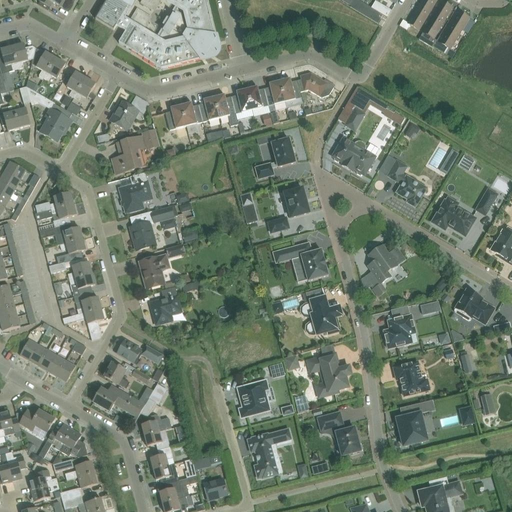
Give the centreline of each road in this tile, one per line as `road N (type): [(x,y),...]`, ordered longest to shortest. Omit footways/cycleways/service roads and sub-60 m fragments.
road 1 (residential): [(402,511),(384,469),(336,229)]
road 2 (residential): [(100,353),(57,327),(26,214),(51,167)]
road 3 (residential): [(243,70),(306,53),(363,75),(409,0)]
road 4 (residential): [(61,172),(87,188),(120,313),(100,353)]
road 5 (residential): [(511,291),(373,206)]
road 6 (residential): [(234,511),(250,508),(215,386)]
road 7 (unclassified): [(71,407),(126,442),(143,511)]
road 8 (residential): [(117,74),(151,91),(243,70)]
